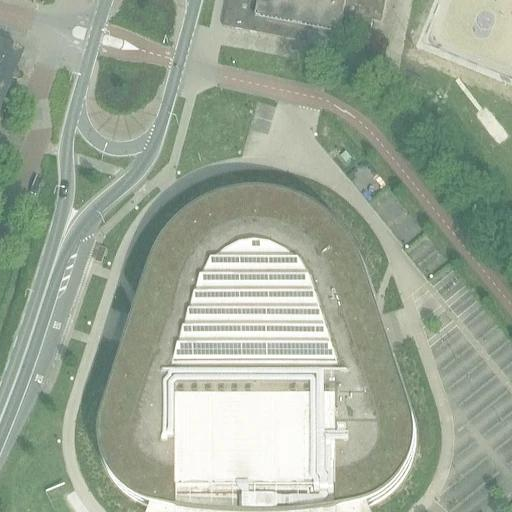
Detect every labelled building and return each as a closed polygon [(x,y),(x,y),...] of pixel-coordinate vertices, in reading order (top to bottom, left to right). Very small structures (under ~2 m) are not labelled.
[(227,0),(222,28),(329,48),(332,34),(338,35),(339,30),(367,35),(369,22),(379,24),(383,0),(227,0)] [(0,71),(17,79),(19,73),(14,72),(21,56),(0,47),(0,71)] [(0,94),(4,96),(11,81),(17,82),(17,79),(0,71),(0,94)] [(359,190),(372,180),(357,158),(343,168),(359,190)] [(374,184),(362,197),(392,226),(404,213),(374,184)] [(99,432),(99,436),(99,440),(99,445),(100,451),(102,457),(103,461),(113,481),(114,483),(116,485),(118,488),(120,490),(122,492),(129,497),(132,499),(135,501),(139,503),(145,506),(150,508),(156,510),(163,511),(162,511),(355,511),(355,510),(365,508),(373,504),(378,502),(381,500),(384,498),(388,495),(392,492),(395,489),(397,486),(399,484),(402,480),(404,477),(406,474),(408,470),(410,466),(411,462),(412,459),(413,456),(414,453),(414,449),(415,445),(415,442),(415,437),(415,432),(414,427),(413,422),(412,416),(365,273),(364,270),(362,264),(360,260),(357,254),(354,249),(351,244),(346,237),(341,232),(337,228),(333,224),(329,220),(325,217),(320,214),(317,212),(311,208),(305,206),(300,203),(294,201),(287,199),(278,197),(266,195),(258,195),(250,195),(241,196),(236,197),(228,198),(222,200),(214,203),(208,206),(202,209),(195,213),(189,217),(182,223),(175,229),(169,236),(166,240),(162,247),(160,249),(158,253),(154,260),(151,268),(149,273),(130,332),(103,416),(102,420),(100,427),(99,432)] [(417,268),(436,255),(417,226),(398,239),(417,268)]
